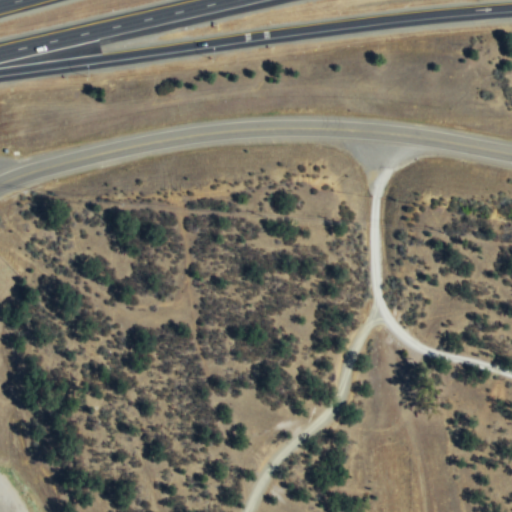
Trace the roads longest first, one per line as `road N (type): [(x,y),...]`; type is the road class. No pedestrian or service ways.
road 1 (motorway): [(0,71),(511,7)]
road 2 (residential): [(381,131),(231,129),(139,143),(0,181)]
road 3 (residential): [(511,377),(429,352),(388,323),(373,274),(375,197)]
road 4 (motorway): [(0,51),(222,0)]
road 5 (residential): [(511,153),(381,131)]
